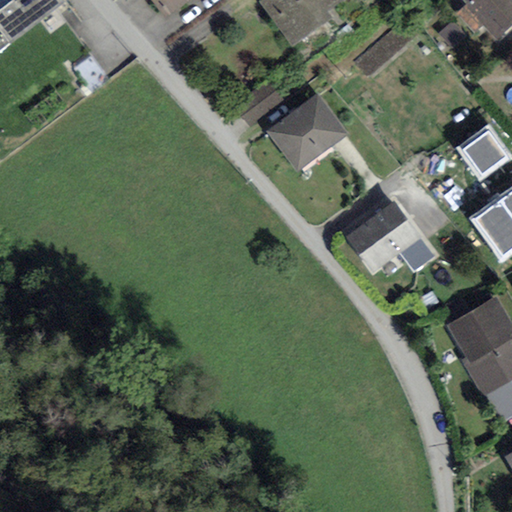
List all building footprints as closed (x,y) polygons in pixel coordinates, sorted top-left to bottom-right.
[(11,0),(0,8),(0,50),(65,2),(63,0),(11,0)] [(0,0),(0,8),(11,0),(0,0)] [(150,0),(165,20),(192,0),(150,0)] [(263,0),(259,3),(293,47),(331,19),(328,13),(346,0),(263,0)] [(511,0),(459,0),(466,7),(483,26),(497,41),(511,27),(511,0)] [(474,34),(483,26),(466,7),(457,15),(474,34)] [(370,79),(419,35),(403,18),(354,62),(370,79)] [(234,108),(249,127),(281,103),(267,84),(234,108)] [(317,95),(268,133),(298,172),(347,135),(317,95)] [(483,181),(510,161),(489,133),(462,152),(483,181)] [(511,189),(469,220),(501,264),(511,256),(511,189)] [(393,204),(347,239),(373,274),(402,253),(420,239),(393,204)] [(434,256),(420,239),(402,253),(415,271),(434,256)] [(511,327),(495,297),(446,326),(465,358),(461,360),(483,397),(511,379),(511,327)]
